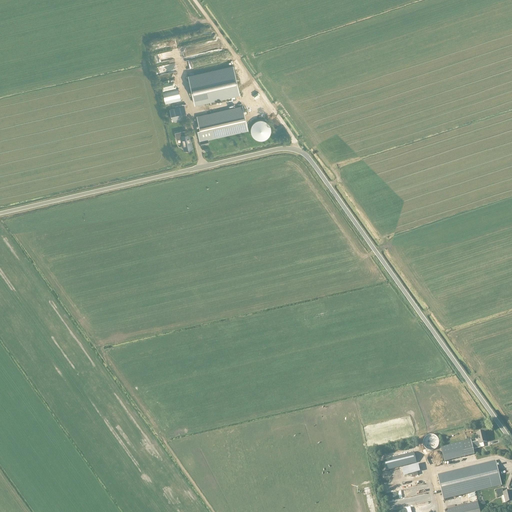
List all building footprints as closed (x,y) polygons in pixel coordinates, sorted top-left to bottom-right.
[(164,65),(166,65),(162,47),(156,49),(159,64),(163,63),(164,65)] [(188,77),(194,103),(239,93),(233,67),(188,77)] [(166,80),(171,78),(167,69),(162,72),(166,80)] [(252,95),(255,93),(250,87),(247,90),(252,95)] [(178,89),(163,93),(165,103),(181,99),(178,89)] [(169,110),(172,122),(187,118),(184,106),(169,110)] [(197,130),(200,141),(201,146),(209,144),(208,140),(248,131),(242,106),(197,117),(200,130),(197,130)] [(270,123),(275,120),(272,115),(267,117),(270,123)] [(270,131),(270,130),(270,129),(270,128),(270,127),(269,126),(269,125),(268,124),(267,123),(266,122),(265,122),(265,121),(264,121),(263,121),(262,121),(261,120),(260,120),(259,121),(258,121),(257,121),(256,121),(255,122),(254,123),(253,123),(253,124),(252,125),(251,126),(251,127),(251,128),(251,129),(250,130),(250,131),(251,132),(251,133),(251,134),(251,135),(252,135),(252,136),(253,137),(254,138),(255,139),(256,139),(257,140),(258,140),(259,140),(260,140),(261,140),(262,140),(263,140),(264,140),(265,139),(266,139),(267,138),(267,137),(268,137),(269,136),(269,135),(270,134),(270,133),(270,132),(270,131)] [(183,131),(175,133),(176,140),(181,139),(184,150),(192,149),(188,134),(184,135),(183,131)] [(445,462),(465,457),(475,455),(473,450),(480,448),(479,444),(486,443),(484,432),(476,434),(478,442),(472,443),(471,440),(441,448),(445,462)] [(423,443),(423,444),(423,445),(423,446),(423,447),(424,447),(424,448),(425,449),(426,450),(427,450),(427,451),(428,451),(429,451),(430,451),(431,451),(432,451),(433,451),(434,451),(434,450),(435,450),(436,449),(436,448),(437,448),(437,447),(438,447),(438,446),(438,445),(438,444),(438,443),(438,442),(438,441),(438,440),(437,440),(437,439),(436,438),(436,437),(435,437),(434,437),(434,436),(433,436),(432,436),(431,436),(430,436),(429,436),(428,436),(427,436),(427,437),(426,437),(425,437),(425,438),(424,438),(424,439),(424,440),(423,440),(423,441),(423,442),(423,443)] [(442,460),(442,459),(442,458),(442,457),(442,456),(441,456),(441,455),(440,454),(439,453),(438,453),(437,452),(436,452),(435,452),(434,452),(433,452),(432,452),(432,453),(431,453),(430,453),(430,454),(429,454),(429,455),(428,456),(428,457),(428,458),(427,458),(427,459),(427,460),(427,461),(428,461),(428,462),(428,463),(429,464),(429,465),(430,465),(430,466),(431,466),(432,466),(432,467),(433,467),(434,467),(435,467),(436,467),(437,467),(438,466),(439,466),(440,465),(441,464),(441,463),(442,463),(442,462),(442,461),(442,460)] [(413,453),(383,460),(386,470),(416,463),(413,453)] [(495,461),(437,475),(443,499),(501,485),(495,461)] [(422,475),(383,482),(385,491),(396,489),(396,491),(424,486),(422,475)] [(373,511),(367,488),(364,489),(369,511),(371,511),(372,511),(371,511),(373,511)] [(502,489),(495,491),(497,497),(503,496),(505,504),(511,501),(511,498),(510,491),(503,493),(502,489)] [(479,511),(478,502),(445,510),(445,511),(479,511)]
